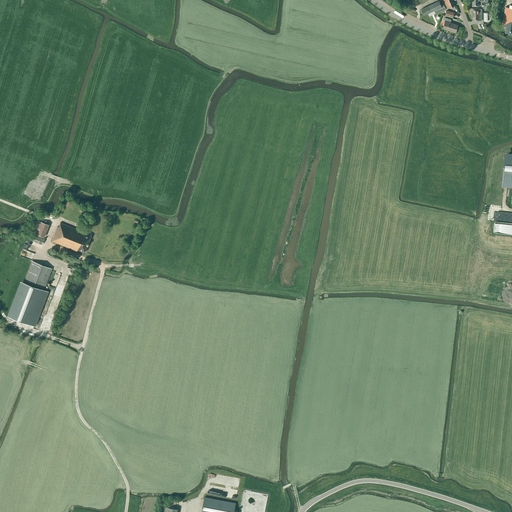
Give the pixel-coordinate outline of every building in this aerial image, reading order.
[(443,4),(442,5),(441,0),(439,1),(421,9),(424,15),(434,11),(435,14),(446,9),(443,4)] [(451,0),(443,0),(447,9),(454,6),(451,0)] [(511,0),(504,0),(501,25),(507,26),(505,33),(511,33),(511,0)] [(478,21),(482,21),(482,9),(478,9),(478,8),(472,8),(472,21),(478,21)] [(442,29),(455,33),(458,25),(450,23),(451,20),(445,18),(444,21),(445,21),(442,29)] [(511,157),(504,157),(502,186),(511,186),(511,157)] [(38,220),(33,233),(44,237),(49,225),(38,220)] [(60,222),(58,227),(57,226),(51,241),(76,251),(77,249),(84,252),(86,247),(88,242),(91,234),(85,232),(85,233),(80,232),(81,231),(60,222)] [(31,240),(42,245),(44,239),(33,234),(31,240)] [(23,282),(43,290),(51,269),(31,261),(23,282)] [(56,270),(49,286),(54,288),(61,272),(56,270)] [(49,293),(20,282),(7,317),(35,327),(49,293)] [(201,511),(233,511),(236,503),(205,497),(201,511)]
